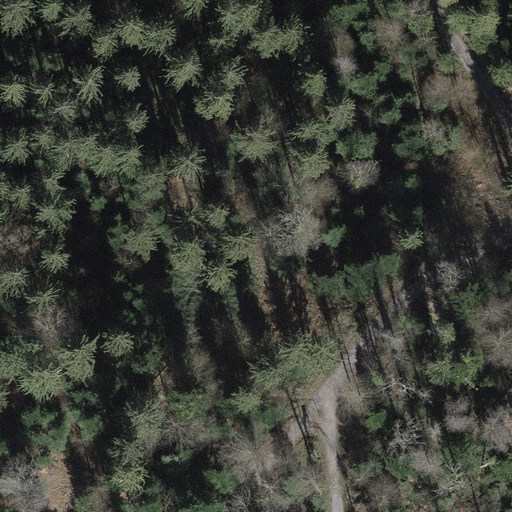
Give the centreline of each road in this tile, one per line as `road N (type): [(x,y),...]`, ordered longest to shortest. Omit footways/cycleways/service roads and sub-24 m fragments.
road 1 (track): [(511,241),(402,302),(232,511)]
road 2 (track): [(511,121),(436,0)]
road 3 (track): [(337,511),(328,384)]
